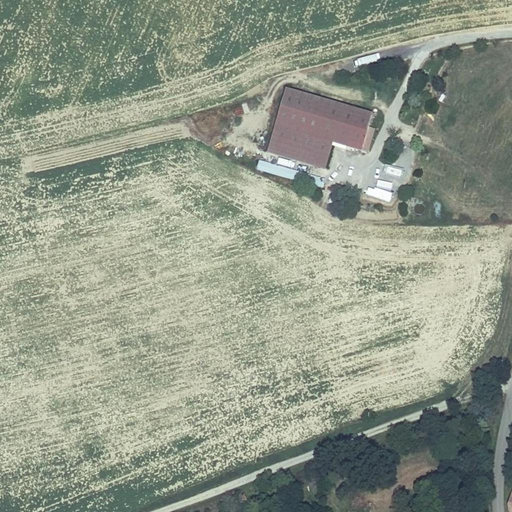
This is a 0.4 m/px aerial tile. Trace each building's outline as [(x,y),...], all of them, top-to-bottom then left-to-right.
[(363,122),(284,99),(265,160),(322,177),(330,151),(345,155),(352,133),(359,134),(363,122)] [(370,124),(363,122),(359,134),(352,133),(345,155),(359,159),(366,136),(370,124)] [(374,140),(366,136),(359,159),(367,162),(374,140)] [(258,163),(256,172),(323,189),(325,181),(258,163)] [(385,167),(383,175),(402,179),(404,172),(385,167)] [(392,195),(367,189),(364,198),(390,204),(392,195)] [(415,207),(417,214),(425,212),(423,204),(415,207)]
